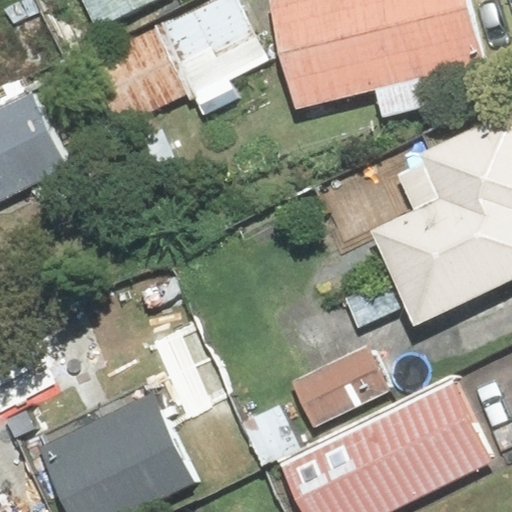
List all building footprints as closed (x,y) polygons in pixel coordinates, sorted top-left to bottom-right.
[(96,0),(111,29),(166,0),(96,0)] [(252,104),(240,80),(278,61),(247,0),(240,0),(113,64),(142,122),(172,107),(187,136),(252,104)] [(477,0),(275,0),(296,99),(490,58),(477,0)] [(0,195),(4,204),(80,164),(43,94),(0,116),(0,195)] [(387,219),(434,323),(511,288),(511,113),(413,158),(432,199),(387,219)] [(384,348),(306,382),(325,425),(403,391),(384,348)] [(468,370),(297,455),(325,511),(389,511),(509,453),(468,370)] [(166,378),(43,437),(79,511),(135,511),(213,475),(166,378)]
